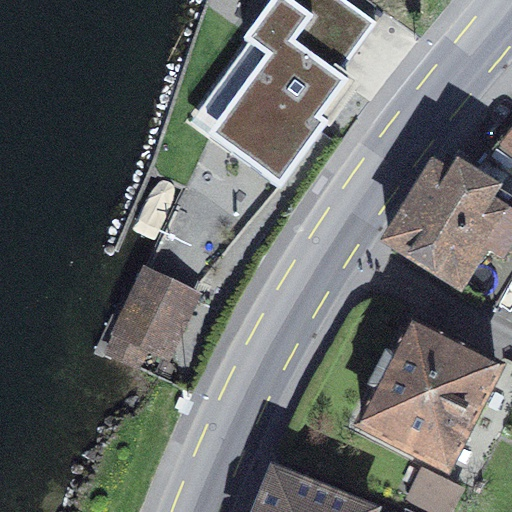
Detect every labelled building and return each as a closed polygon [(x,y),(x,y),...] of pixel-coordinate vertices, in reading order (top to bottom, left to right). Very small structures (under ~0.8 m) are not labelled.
[(276,0),(246,43),(254,49),(211,140),(282,191),(330,125),(322,120),(350,84),(341,77),(377,25),(341,0),(276,0)] [(498,192),(446,160),(394,247),(461,288),(486,247),(503,257),(511,243),(511,218),(490,205),(498,192)] [(158,283),(148,278),(111,352),(139,365),(149,345),(169,355),(195,301),(158,283)] [(451,349),(413,330),(364,428),(449,471),(498,373),(478,363),(485,350),(458,337),(451,349)] [(361,511),(278,479),(264,511),(361,511)]
